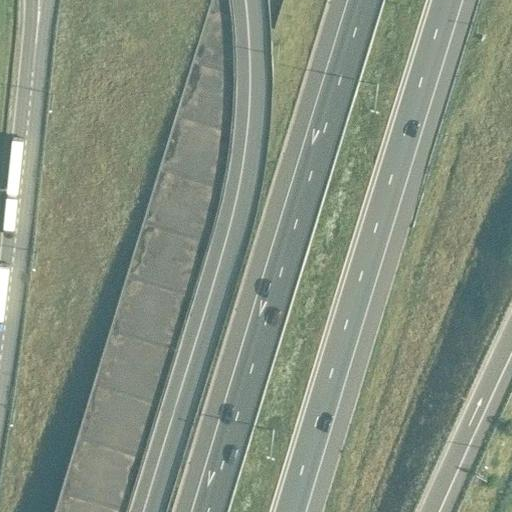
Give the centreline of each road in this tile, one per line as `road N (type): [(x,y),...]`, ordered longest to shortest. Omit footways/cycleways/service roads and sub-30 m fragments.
road 1 (motorway): [(289,511),(446,0)]
road 2 (motorway): [(355,0),(199,511)]
road 3 (motorway): [(254,0),(258,79),(247,178),(148,511)]
road 4 (unclassified): [(0,341),(29,93)]
road 5 (motorway): [(425,511),(511,325)]
